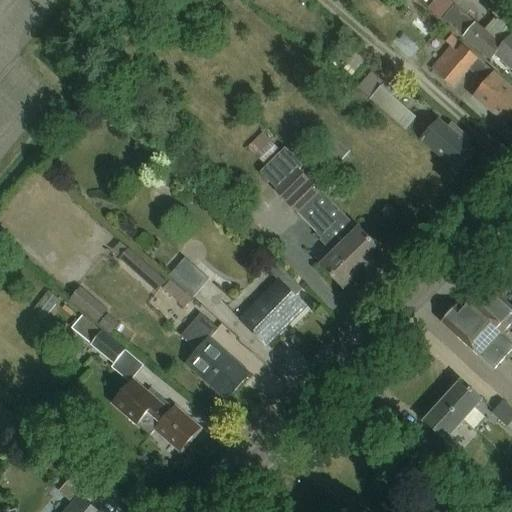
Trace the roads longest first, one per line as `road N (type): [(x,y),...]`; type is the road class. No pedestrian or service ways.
road 1 (secondary): [(215,511),(408,304)]
road 2 (track): [(511,153),(329,0)]
road 3 (secondary): [(408,304),(511,202)]
road 4 (unclassified): [(511,397),(408,304)]
